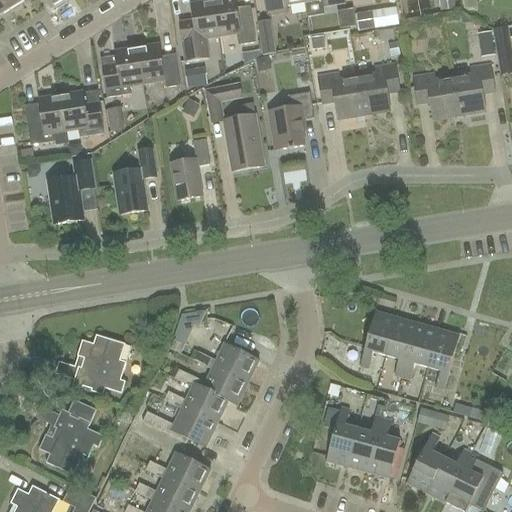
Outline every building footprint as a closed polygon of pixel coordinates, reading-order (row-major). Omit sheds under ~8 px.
[(1,0),(0,0),(0,17),(9,12),(1,0)] [(1,0),(9,12),(27,0),(1,0)] [(239,12),(236,0),(235,0),(214,3),(220,39),(238,36),(240,46),(256,44),(251,10),(239,12)] [(288,7),(306,5),(305,0),(265,0),(268,18),(289,14),(288,7)] [(324,8),(345,5),(344,0),(305,0),(306,5),(323,2),(324,8)] [(439,0),(441,13),(456,11),(454,0),(439,0)] [(194,23),(180,25),(183,45),(184,45),(187,65),(211,61),(207,41),(220,39),(214,3),(192,7),(194,23)] [(355,27),(352,12),(342,14),(344,29),(355,27)] [(258,25),(263,57),(276,55),(271,23),(258,25)] [(395,41),(394,32),(379,34),(380,43),(395,41)] [(311,39),(313,52),(326,50),(324,37),(311,39)] [(494,56),(493,45),(482,47),(483,58),(494,56)] [(138,50),(143,87),(166,84),(167,91),(181,89),(177,57),(163,59),(161,47),(138,50)] [(131,89),(143,87),(138,50),(116,54),(116,59),(102,61),(108,100),(132,97),(131,89)] [(483,95),(496,93),(492,65),(470,69),(472,76),(454,79),(461,117),(486,113),(483,95)] [(387,96),(401,93),(396,66),(376,69),(377,76),(359,79),(365,117),(390,113),(387,96)] [(199,87),(197,71),(186,73),(188,89),(199,87)] [(365,117),(359,79),(340,82),(339,75),(319,78),(323,106),(335,104),(338,122),(365,117)] [(461,117),(454,79),(436,82),(434,75),(414,78),(418,106),(430,104),(433,122),(461,117)] [(242,100),(240,86),(206,93),(210,113),(222,111),(221,104),(242,100)] [(81,140),(92,139),(106,136),(99,93),(85,95),(85,94),(62,98),(68,134),(80,132),(81,140)] [(301,124),(314,121),(310,95),(287,99),(289,111),(269,114),(275,153),(305,148),(301,124)] [(55,136),(68,134),(62,98),(39,101),(40,106),(26,108),(32,148),(57,144),(55,136)] [(188,100),(181,113),(193,119),(200,107),(188,100)] [(232,175),(265,170),(256,118),(223,124),(232,175)] [(121,132),(120,122),(110,124),(112,133),(121,132)] [(197,170),(209,168),(205,143),(192,145),(195,162),(170,166),(177,204),(202,200),(197,170)] [(143,182),(156,180),(152,152),(138,155),(141,172),(113,176),(119,218),(147,213),(143,182)] [(54,227),(83,223),(79,193),(94,191),(90,164),(74,166),(76,180),(48,184),(54,227)] [(375,313),(360,368),(369,370),(374,354),(386,358),(397,320),(375,313)] [(397,320),(386,358),(399,362),(395,377),(403,380),(418,325),(397,320)] [(418,325),(403,380),(411,382),(415,366),(428,370),(439,331),(418,325)] [(439,331),(428,370),(441,373),(436,389),(445,392),(460,337),(439,331)] [(124,397),(128,384),(122,383),(128,365),(122,363),(127,347),(98,338),(95,348),(84,344),(79,359),(87,361),(84,371),(80,370),(74,389),(84,392),(85,390),(94,392),(93,394),(105,398),(107,391),(124,397)] [(199,356),(195,364),(212,372),(214,370),(248,386),(259,363),(225,347),(216,364),(199,356)] [(179,372),(174,382),(192,390),(194,387),(228,404),(237,408),(248,386),(214,370),(212,372),(206,385),(179,372)] [(168,395),(164,403),(182,412),(183,409),(218,426),(228,404),(194,387),(192,390),(186,403),(168,395)] [(100,451),(106,439),(90,431),(98,413),(76,403),(71,415),(64,412),(56,430),(58,431),(54,441),(47,438),(41,452),(52,457),(48,466),(75,478),(82,463),(88,466),(96,449),(100,451)] [(388,409),(380,407),(377,420),(385,422),(388,409)] [(148,414),(143,425),(186,446),(188,441),(206,450),(218,426),(183,409),(182,412),(175,427),(148,414)] [(349,470),(359,432),(347,428),(351,413),(342,410),(328,464),(349,470)] [(445,433),(449,418),(422,410),(417,425),(445,433)] [(370,475),(385,422),(377,420),(372,435),(359,432),(349,470),(370,475)] [(391,481),(402,443),(388,440),(393,424),(385,422),(370,475),(391,481)] [(427,496),(445,461),(433,455),(440,440),(432,436),(407,487),(427,496)] [(447,506),(471,456),(464,452),(457,467),(445,461),(427,496),(447,506)] [(150,463),(146,472),(163,480),(164,478),(200,496),(211,473),(176,455),(167,472),(150,463)] [(486,511),(504,475),(477,462),(479,459),(471,456),(447,506),(459,511),(468,511),(472,504),(486,511)] [(139,485),(135,494),(152,503),(153,500),(176,511),(191,511),(200,496),(164,478),(163,480),(156,494),(139,485)] [(91,511),(92,511),(97,500),(74,488),(65,505),(77,511),(76,511),(91,511)] [(56,511),(61,503),(34,489),(30,497),(20,492),(12,506),(18,509),(17,511),(56,511)] [(137,511),(128,507),(125,511),(176,511),(153,500),(152,503),(147,511),(137,511)]
